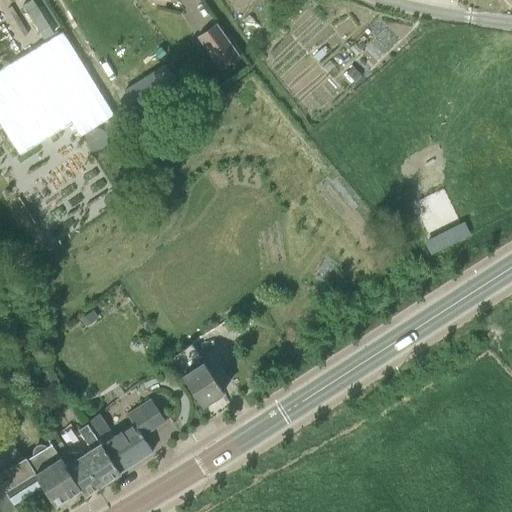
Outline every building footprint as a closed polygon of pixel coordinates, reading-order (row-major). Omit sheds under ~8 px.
[(35,0),(26,0),(23,2),(45,37),(55,31),(35,0)] [(197,38),(220,70),(240,56),(217,23),(197,38)] [(60,28),(0,66),(0,118),(21,152),(74,118),(84,133),(115,114),(60,28)] [(164,64),(122,90),(143,124),(185,99),(164,64)] [(467,220),(426,234),(431,249),(472,234),(467,220)] [(192,342),(170,357),(202,406),(213,399),(216,401),(220,398),(220,394),(224,392),(203,362),(192,342)] [(152,451),(142,437),(167,421),(152,398),(128,414),(133,422),(101,443),(120,473),(152,451)] [(85,495),(120,473),(101,443),(97,438),(88,424),(79,430),(91,449),(83,454),(81,450),(78,452),(68,452),(61,441),(54,445),(80,488),(85,495)] [(55,504),(80,488),(54,445),(52,443),(46,447),(43,445),(40,444),(36,446),(33,449),(32,453),(33,456),(28,459),(27,457),(0,474),(0,481),(4,488),(3,489),(13,505),(42,486),(55,504)] [(0,511),(11,511),(16,509),(13,505),(3,489),(0,490),(0,511)]
